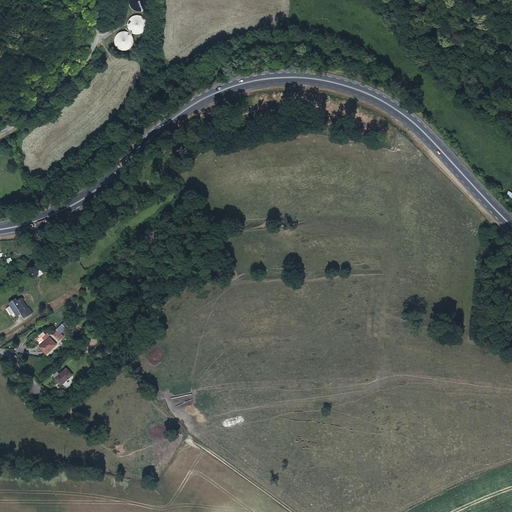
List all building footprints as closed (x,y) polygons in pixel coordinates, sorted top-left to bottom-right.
[(7,302),(9,305),(11,303),(16,310),(18,313),(20,312),(24,316),(30,312),(20,297),(16,300),(14,297),(7,302)] [(6,307),(11,314),(16,310),(11,303),(9,305),(6,307)] [(59,341),(64,336),(63,334),(71,327),(65,321),(52,334),(59,341)] [(39,344),(47,351),(58,342),(50,334),(39,344)] [(67,367),(55,378),(62,385),(74,375),(67,367)]
